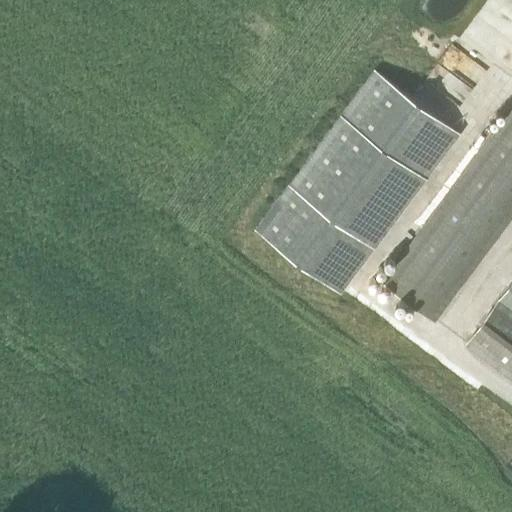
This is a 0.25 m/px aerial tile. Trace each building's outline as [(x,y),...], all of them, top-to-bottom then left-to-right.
[(462,74),(438,106),(469,129),(490,100),(477,90),(495,65),(447,29),(430,50),(462,74)] [(511,64),(511,42),(493,32),(484,49),(511,64)] [(257,230),(256,231),(324,281),(341,294),(460,134),(374,71),(257,230)] [(511,110),(384,283),(435,321),(511,216),(511,110)] [(511,284),(468,345),(511,377),(511,284)]
